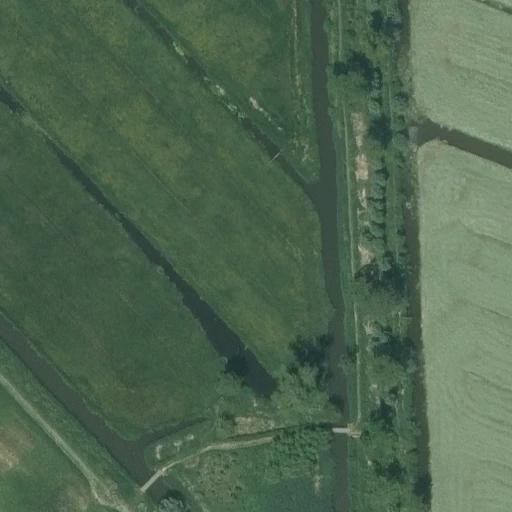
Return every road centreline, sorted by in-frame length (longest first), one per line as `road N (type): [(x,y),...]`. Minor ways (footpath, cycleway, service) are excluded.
road 1 (track): [(357,431),(342,0)]
road 2 (track): [(124,508),(0,379)]
